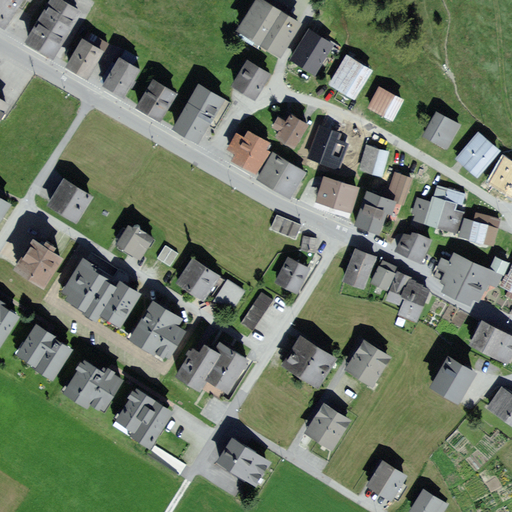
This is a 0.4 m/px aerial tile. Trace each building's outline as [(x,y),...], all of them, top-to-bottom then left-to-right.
[(0,0),(0,22),(1,23),(5,23),(19,0),(0,0)] [(82,15),(58,0),(50,0),(23,42),(52,61),(69,35),(82,15)] [(300,25),(252,0),(233,36),(258,50),(280,61),(300,25)] [(336,50),(311,34),(291,64),(299,69),(316,80),(336,50)] [(105,51),(83,39),(67,68),(89,80),(99,62),(105,51)] [(372,73),(346,56),(327,86),(341,95),(353,103),(372,73)] [(141,72),(119,59),(113,68),(102,87),(124,100),(141,72)] [(269,76),(246,62),(231,88),(254,101),(262,88),(269,76)] [(178,96),(152,80),(134,108),(159,125),(173,104),(178,96)] [(225,101),(198,85),(171,131),(190,142),(198,128),(200,129),(207,133),(225,101)] [(404,100),(379,88),(368,110),(373,113),(393,123),(404,100)] [(461,123),(436,110),(421,136),(428,140),(447,150),(461,123)] [(284,118),(275,112),(269,124),(275,128),(272,133),(292,145),(305,122),(288,112),(284,118)] [(322,125),(315,123),(303,155),(328,163),(339,131),(322,125)] [(272,143),(247,129),(243,135),(234,130),(223,149),(232,154),(228,160),(250,173),(254,175),(272,143)] [(499,150),(478,131),(455,157),(466,166),(476,175),(499,150)] [(388,150),(364,142),(355,168),(379,176),(386,155),(388,150)] [(306,170),(273,150),(257,176),(290,196),(302,175),(306,170)] [(511,160),(503,156),(487,184),(503,193),(511,198),(511,160)] [(415,175),(391,167),(384,192),(397,196),(407,199),(415,175)] [(355,184),(321,172),(312,198),(324,202),(347,210),(355,184)] [(91,196),(61,176),(44,202),(75,222),(91,196)] [(384,192),(364,186),(352,224),(378,232),(382,218),(385,210),(392,213),(397,196),(384,192)] [(429,205),(414,201),(409,217),(407,222),(451,236),(460,206),(463,198),(435,189),(429,205)] [(471,222),(462,219),(457,239),(483,246),(492,248),(499,221),(473,215),(471,222)] [(297,226),(273,216),(267,229),(291,239),(297,226)] [(149,234),(130,222),(116,245),(135,257),(149,234)] [(416,230),(401,230),(393,249),(406,254),(419,260),(430,236),(416,230)] [(40,240),(33,235),(15,263),(42,281),(60,253),(52,248),(55,243),(47,238),(44,242),(40,240)] [(307,237),(300,236),(298,251),(312,254),(315,238),(307,237)] [(176,253),(165,246),(156,260),(167,267),(176,253)] [(374,255),(352,246),(339,279),(361,287),(371,262),(374,255)] [(502,273),(449,249),(445,257),(439,254),(433,269),(441,272),(437,280),(436,283),(469,298),(471,294),(479,297),(486,282),(496,286),(502,273)] [(507,260),(493,254),(488,264),(502,271),(505,266),(507,260)] [(309,267),(287,255),(273,281),(295,292),(305,273),(309,267)] [(222,276),(193,258),(178,281),(207,299),(222,276)] [(106,274),(81,259),(61,293),(67,296),(63,303),(116,333),(139,292),(120,282),(106,274)] [(395,268),(379,259),(367,281),(383,290),(395,268)] [(511,269),(508,267),(501,281),(499,286),(511,292),(511,269)] [(404,279),(396,275),(387,293),(395,297),(404,279)] [(430,287),(408,277),(399,296),(402,298),(394,315),(413,324),(430,287)] [(244,292),(227,281),(214,302),(230,312),(244,292)] [(272,300),(260,292),(240,323),(252,331),(261,316),(272,300)] [(0,343),(18,313),(8,307),(0,302),(0,343)] [(163,309),(152,303),(131,339),(168,360),(185,330),(178,326),(181,320),(163,309)] [(511,352),(511,333),(479,318),(467,343),(507,363),(511,352)] [(49,333),(36,325),(18,354),(33,364),(33,365),(49,376),(67,348),(51,338),(53,336),(49,333)] [(316,345),(303,335),(285,361),(318,383),(335,357),(316,345)] [(226,346),(221,354),(199,340),(180,371),(202,384),(206,377),(227,389),(246,357),(233,350),(226,346)] [(389,356),(365,340),(346,367),(370,383),(389,356)] [(449,360),(435,385),(459,399),(473,373),(449,360)] [(103,374),(85,362),(69,388),(103,408),(118,383),(103,374)] [(511,392),(500,384),(485,405),(511,424),(511,392)] [(156,405),(134,392),(117,419),(137,431),(134,435),(149,445),(169,413),(156,405)] [(334,408),(324,403),(306,432),(332,447),(349,418),(334,408)] [(241,441),(227,432),(212,456),(252,482),(268,458),(241,441)] [(407,474),(381,458),(376,467),(365,485),(391,501),(407,474)] [(441,511),(446,504),(418,488),(404,511),(431,511),(432,511),(441,511)]
